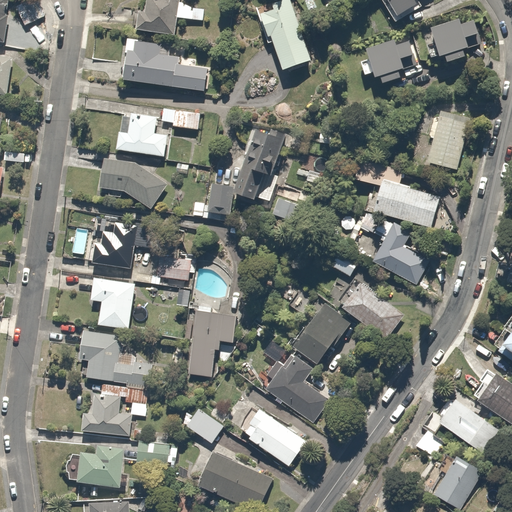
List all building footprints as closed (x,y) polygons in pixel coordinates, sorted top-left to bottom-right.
[(0,0),(0,44),(4,45),(8,0),(0,0)] [(29,0),(19,0),(14,3),(26,24),(38,17),(29,0)] [(174,35),(179,0),(145,0),(143,11),(137,10),(134,29),(174,35)] [(274,39),(282,65),(310,57),(292,0),(271,0),(257,5),(268,41),(274,39)] [(383,0),(395,20),(417,7),(413,0),(383,0)] [(444,48),(447,57),(464,52),(461,43),(468,41),(465,31),(477,28),(474,16),(460,20),(458,14),(431,22),(440,49),(444,48)] [(365,71),(374,68),(375,72),(381,71),(383,79),(402,73),(400,68),(418,63),(409,30),(366,43),(370,55),(361,57),(365,71)] [(174,87),(179,57),(159,54),(160,45),(129,40),(122,79),(174,87)] [(0,95),(7,97),(13,59),(0,57),(0,95)] [(174,122),(174,125),(199,129),(202,110),(162,105),(160,120),(174,122)] [(427,133),(433,134),(426,157),(456,165),(470,115),(440,106),(438,115),(432,114),(427,133)] [(127,128),(117,126),(114,145),(164,154),(168,132),(156,130),(159,113),(130,109),(127,128)] [(272,200),(281,176),(270,172),(284,132),(264,125),(257,144),(250,142),(234,186),(272,200)] [(166,181),(137,163),(103,155),(98,182),(120,187),(151,205),(166,181)] [(383,175),(373,206),(431,225),(441,194),(383,175)] [(208,201),(206,210),(227,213),(233,184),(211,180),(208,201)] [(374,231),(382,235),(370,257),(415,281),(430,253),(406,240),(412,229),(391,218),(388,225),(379,220),(374,231)] [(100,240),(94,239),(91,262),(131,266),(136,224),(117,221),(116,230),(102,229),(100,240)] [(359,260),(333,246),(325,261),(351,275),(359,260)] [(157,254),(154,276),(189,280),(191,258),(157,254)] [(511,299),(511,259),(505,258),(497,296),(511,299)] [(99,298),(96,321),(130,326),(137,280),(93,273),(89,297),(99,298)] [(386,337),(403,312),(375,293),(377,289),(357,275),(338,304),(386,337)] [(343,341),(343,330),(352,319),(325,299),(293,341),(316,359),(329,342),(332,344),(338,348),(343,341)] [(187,371),(210,374),(215,337),(234,340),(237,311),(196,306),(187,371)] [(507,386),(511,378),(511,319),(505,314),(473,359),(507,386)] [(148,383),(151,363),(135,360),(136,353),(117,351),(118,341),(120,331),(82,325),(78,357),(88,359),(85,374),(148,383)] [(312,422),(335,390),(311,372),(316,365),(292,347),(263,386),(312,422)] [(132,401),(131,412),(146,413),(149,386),(102,382),(100,392),(122,394),(126,395),(125,400),(132,401)] [(511,413),(482,389),(463,412),(501,443),(511,429),(511,413)] [(119,411),(121,397),(94,394),(92,412),(83,411),(81,428),(129,433),(131,412),(119,411)] [(225,421),(197,404),(193,411),(186,407),(178,421),(213,442),(225,421)] [(307,437),(260,404),(243,428),(289,461),(307,437)] [(442,411),(424,431),(459,462),(476,442),(442,411)] [(169,444),(138,439),(134,460),(166,465),(167,458),(174,460),(177,445),(169,444)] [(64,479),(126,486),(128,474),(120,473),(123,446),(95,443),(94,454),(67,451),(64,479)] [(273,478),(214,446),(197,477),(256,508),(273,478)] [(450,462),(426,500),(444,511),(454,511),(476,478),(450,462)] [(127,511),(127,501),(85,503),(85,511),(127,511)]
